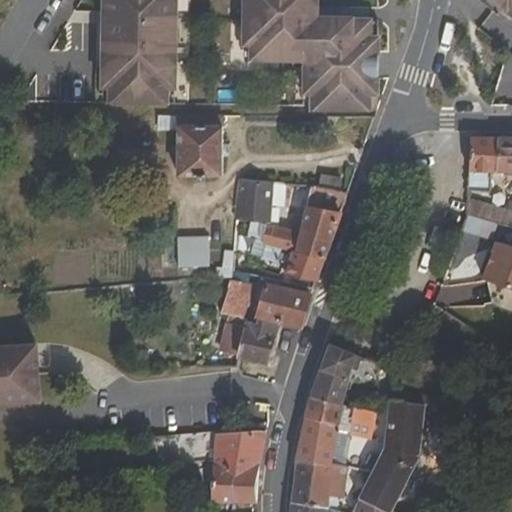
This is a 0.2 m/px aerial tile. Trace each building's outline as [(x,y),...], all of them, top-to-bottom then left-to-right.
[(104,0),(103,17),(110,17),(110,52),(103,52),(104,101),(111,101),(111,107),(168,108),(169,101),(176,101),(176,0),(104,0)] [(371,94),(378,94),(380,21),(317,19),(317,0),(245,0),(244,102),(252,102),(252,109),(371,110),(371,94)] [(511,0),(494,0),(511,14),(511,0)] [(23,76),(4,77),(5,89),(23,87),(23,76)] [(178,177),(223,178),(223,125),(178,125),(178,177)] [(472,136),(469,191),(492,191),(494,173),(497,173),(499,137),(472,136)] [(511,137),(499,137),(497,173),(511,173),(511,137)] [(238,219),(272,223),(276,183),(242,180),(238,219)] [(326,259),(343,212),(332,210),(338,191),(313,187),(305,216),(296,252),(326,259)] [(511,202),(510,202),(508,210),(468,199),(467,215),(498,224),(511,228),(511,202)] [(296,252),(305,216),(297,213),(294,230),(273,225),(267,228),(265,239),(264,244),(267,245),(264,258),(280,262),(281,259),(290,262),(286,274),(302,278),(318,283),(326,259),(296,252)] [(467,215),(461,233),(492,241),(498,224),(467,215)] [(180,266),(211,266),(211,237),(180,238),(180,266)] [(252,255),(264,258),(267,245),(264,244),(265,239),(256,237),(252,255)] [(483,281),(511,291),(511,246),(510,246),(497,242),(483,281)] [(150,249),(151,270),(164,269),(163,249),(150,249)] [(233,272),(235,251),(220,250),(219,277),(233,278),(233,272)] [(252,274),(233,272),(233,278),(222,312),(240,317),(252,274)] [(256,324),(247,321),(245,326),(262,331),(265,320),(281,324),(303,330),(315,289),(300,285),(284,282),(269,278),(256,324)] [(302,278),(300,285),(315,289),(318,283),(302,278)] [(421,325),(465,354),(480,335),(437,305),(421,325)] [(276,336),(278,337),(281,324),(265,320),(262,331),(276,336)] [(245,326),(238,359),(240,360),(268,365),(276,336),(262,331),(245,326)] [(0,345),(0,404),(33,402),(34,402),(32,377),(40,377),(40,376),(37,343),(0,345)] [(344,403),(352,405),(377,412),(380,399),(379,363),(330,345),(312,395),(344,403)] [(40,375),(40,376),(40,377),(32,377),(34,402),(33,402),(43,402),(40,375)] [(312,395),(306,416),(340,422),(344,403),(312,395)] [(393,511),(421,456),(426,405),(399,402),(391,401),(384,450),(374,470),(353,511),(393,511)] [(377,412),(352,405),(348,423),(353,424),(374,428),(377,412)] [(344,465),(348,448),(336,445),(338,439),(349,441),(353,424),(348,423),(340,422),(306,416),(298,458),(344,465)] [(215,459),(212,502),(258,503),(261,462),(267,430),(217,435),(215,459)] [(148,445),(172,442),(171,436),(147,438),(148,445)] [(163,467),(184,464),(182,453),(165,456),(165,460),(161,460),(163,467)] [(333,497),(344,499),(350,466),(344,465),(298,458),(292,501),(331,508),(333,497)] [(330,511),(331,508),(292,501),(291,511),(330,511)]
